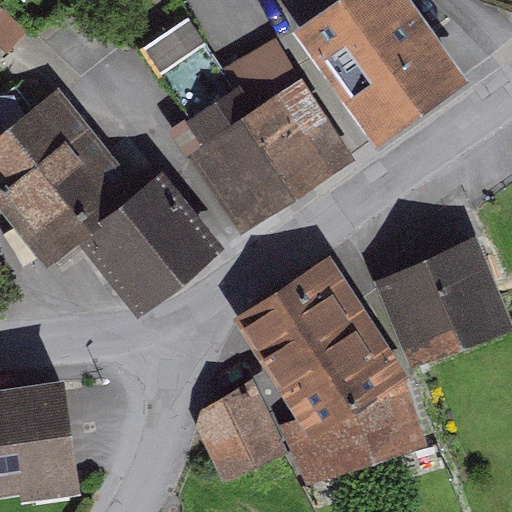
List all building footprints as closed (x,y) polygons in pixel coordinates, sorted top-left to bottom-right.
[(462,83),(401,0),(391,0),(309,61),(373,148),(462,83)] [(348,150),(273,47),(182,112),(256,215),(348,150)] [(214,244),(152,165),(134,179),(65,93),(31,120),(0,144),(0,192),(46,251),(77,226),(139,304),(214,244)] [(472,240),(389,283),(428,359),(511,317),(472,240)] [(428,440),(335,268),(235,322),(265,379),(203,413),(239,479),(303,444),(329,493),(428,440)] [(0,488),(67,479),(53,375),(0,382),(0,488)]
